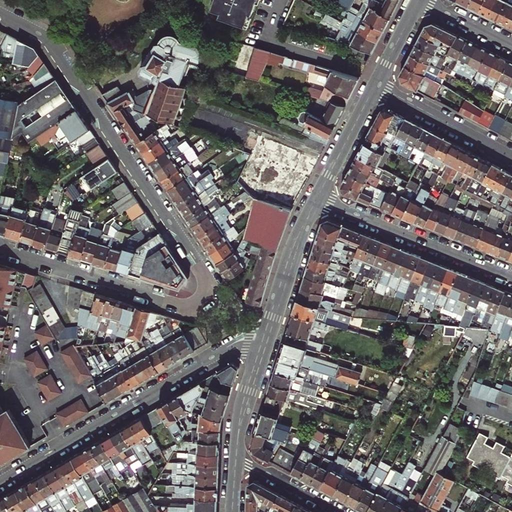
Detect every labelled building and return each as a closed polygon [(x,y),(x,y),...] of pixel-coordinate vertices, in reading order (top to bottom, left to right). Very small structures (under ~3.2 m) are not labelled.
[(211,0),(209,8),(221,12),(219,16),(243,25),(247,13),(249,14),(254,0),(211,0)] [(331,0),(330,2),(333,4),(346,10),(349,5),(351,0),(331,0)] [(346,10),(383,30),(390,16),(365,3),(366,0),(351,0),(349,5),(346,10)] [(366,0),(365,3),(390,16),(398,0),(366,0)] [(479,11),(484,0),(470,0),(467,6),(479,11)] [(488,16),(495,0),(484,0),(479,11),(488,16)] [(496,20),(506,0),(495,0),(488,16),(496,20)] [(511,0),(506,0),(496,20),(505,25),(511,10),(511,0)] [(351,20),(348,25),(377,40),(383,30),(346,10),(333,4),(331,9),(351,20)] [(377,40),(348,25),(323,12),(319,20),(337,29),(331,40),(372,51),(377,40)] [(425,25),(421,34),(440,44),(442,39),(450,43),(452,44),(457,35),(432,23),(425,25)] [(17,38),(11,35),(6,33),(0,46),(0,48),(0,58),(14,62),(15,53),(17,38)] [(440,44),(421,34),(415,44),(444,59),(447,55),(450,49),(447,48),(440,44)] [(457,35),(452,44),(450,49),(447,55),(452,57),(447,67),(450,68),(447,73),(450,74),(467,40),(457,35)] [(35,47),(17,38),(15,53),(14,62),(14,63),(28,66),(39,54),(35,47)] [(185,71),(200,76),(205,64),(206,61),(205,57),(203,57),(202,54),(199,54),(197,48),(179,43),(177,40),(176,39),(173,38),(167,38),(166,38),(163,40),(161,42),(160,44),(160,46),(157,46),(155,49),(152,49),(142,63),(142,65),(139,69),(141,73),(146,76),(147,76),(150,78),(147,82),(147,87),(148,91),(144,93),(141,87),(133,90),(130,95),(129,92),(122,96),(118,88),(102,95),(113,112),(126,106),(138,111),(145,107),(159,78),(179,85),(185,71)] [(447,48),(450,43),(442,39),(440,44),(447,48)] [(477,45),(467,40),(450,74),(453,75),(455,71),(458,72),(463,63),(467,65),(477,45)] [(410,54),(439,69),(444,59),(415,44),(410,54)] [(472,82),(488,51),(477,45),(467,65),(474,69),(471,71),(468,77),(470,78),(469,80),(472,82)] [(363,56),(365,50),(350,46),(348,52),(363,56)] [(270,52),(254,48),(246,76),(258,80),(270,52)] [(498,56),(488,51),(472,82),(475,83),(476,81),(478,82),(481,76),(481,72),(488,76),(498,56)] [(29,66),(28,66),(35,76),(45,63),(39,54),(28,66),(29,66)] [(445,71),(439,69),(410,54),(404,65),(433,79),(435,75),(441,78),(445,71)] [(494,88),(508,61),(498,56),(488,76),(484,85),(491,88),(489,91),(492,92),(494,88)] [(511,79),(511,62),(508,61),(494,88),(505,94),(511,79)] [(45,63),(35,76),(38,80),(51,71),(45,63)] [(463,75),(467,65),(463,63),(458,72),(463,75)] [(345,105),(358,78),(353,76),(316,65),(314,72),(329,77),(318,97),(345,105)] [(437,81),(433,79),(404,65),(399,75),(402,82),(433,98),(436,92),(445,97),(449,89),(437,81)] [(474,69),(467,65),(463,75),(468,77),(471,71),(474,69)] [(38,80),(43,88),(56,79),(51,71),(38,80)] [(481,76),(478,82),(484,85),(488,76),(481,72),(481,76)] [(172,125),(186,87),(179,85),(159,78),(145,107),(143,113),(146,114),(143,116),(125,129),(135,144),(154,131),(156,130),(153,127),(149,130),(146,124),(155,118),(167,123),(172,125)] [(31,141),(45,131),(76,110),(56,79),(43,88),(22,102),(19,101),(12,138),(14,138),(19,139),(26,134),(31,141)] [(19,101),(0,97),(0,135),(12,138),(19,101)] [(327,141),(345,105),(318,97),(310,112),(305,110),(301,112),(298,117),(300,121),(298,125),(283,120),(280,121),(279,123),(327,141)] [(458,112),(477,122),(481,115),(483,110),(465,99),(458,112)] [(113,112),(125,129),(143,116),(146,114),(143,113),(145,107),(138,111),(126,106),(113,112)] [(374,124),(388,131),(393,134),(396,136),(405,118),(389,109),(380,112),(374,124)] [(76,110),(45,131),(48,135),(59,127),(59,126),(62,123),(73,141),(90,130),(76,110)] [(488,127),(491,120),(481,115),(477,122),(488,127)] [(498,133),(504,121),(494,115),(491,120),(488,127),(498,133)] [(401,151),(415,123),(405,118),(396,136),(395,139),(394,140),(393,141),(400,144),(397,149),(401,151)] [(511,124),(504,121),(498,133),(507,138),(510,135),(511,131),(511,124)] [(172,125),(167,123),(158,129),(160,132),(164,129),(164,131),(173,125),(172,125)] [(413,151),(425,128),(415,123),(401,151),(400,153),(410,158),(413,151)] [(367,136),(390,148),(393,141),(394,140),(386,136),(388,131),(374,124),(367,136)] [(435,133),(425,128),(413,151),(419,155),(417,160),(420,161),(435,133)] [(161,141),(154,131),(135,144),(142,154),(161,141)] [(83,146),(95,138),(91,132),(79,140),(83,146)] [(275,164),(309,177),(314,166),(290,157),(294,149),(250,133),(243,153),(248,155),(275,164)] [(435,133),(420,161),(423,163),(426,158),(432,161),(444,138),(435,133)] [(22,146),(31,141),(26,134),(19,139),(14,138),(13,143),(21,145),(22,146)] [(0,161),(9,163),(13,143),(14,138),(12,138),(0,135),(0,161)] [(392,149),(390,148),(367,136),(358,155),(377,165),(385,151),(389,153),(392,149)] [(87,152),(100,144),(95,138),(83,146),(87,152)] [(164,139),(161,141),(142,154),(148,163),(167,150),(170,149),(174,146),(178,143),(174,138),(166,143),(164,139)] [(444,138),(432,161),(428,169),(431,170),(434,164),(441,167),(453,143),(444,138)] [(167,150),(148,163),(154,172),(173,159),(180,155),(177,149),(180,147),(178,143),(174,146),(170,149),(167,150)] [(463,148),(453,143),(441,167),(437,174),(439,175),(442,176),(447,179),(450,175),(454,166),(463,148)] [(109,158),(100,144),(87,152),(97,167),(109,158)] [(463,148),(454,166),(459,169),(454,177),(452,181),(454,183),(457,184),(460,178),(464,171),(473,153),(463,148)] [(314,166),(319,157),(294,149),(290,157),(314,166)] [(382,168),(389,153),(385,151),(377,165),(382,168)] [(483,159),(473,153),(464,171),(469,174),(466,180),(462,187),(463,187),(467,189),(483,159)] [(154,172),(160,181),(190,162),(185,155),(175,162),(173,159),(154,172)] [(292,209),(309,177),(275,164),(248,155),(244,165),(238,183),(246,191),(253,198),(292,209)] [(358,155),(353,164),(383,180),(393,185),(396,181),(382,173),(385,169),(382,168),(377,165),(358,155)] [(92,188),(118,171),(109,158),(97,167),(84,176),(92,188)] [(167,191),(193,173),(189,167),(195,162),(193,159),(190,162),(160,181),(167,191)] [(483,159),(467,189),(472,192),(479,179),(483,181),(493,164),(483,159)] [(353,164),(348,173),(378,189),(383,180),(353,164)] [(418,164),(417,167),(426,172),(428,169),(418,164)] [(492,187),(502,169),(493,164),(483,181),(477,194),(481,197),(488,184),(492,187)] [(454,166),(450,175),(454,177),(459,169),(454,166)] [(511,174),(502,169),(492,187),(497,189),(495,192),(491,201),(494,203),(496,204),(502,192),(511,174)] [(469,174),(464,171),(460,178),(466,180),(469,174)] [(197,179),(193,173),(167,191),(173,200),(202,180),(200,177),(197,179)] [(378,189),(348,173),(343,182),(369,195),(371,190),(380,195),(383,191),(378,189)] [(511,197),(511,196),(511,174),(502,192),(506,194),(500,206),(504,208),(506,208),(511,197)] [(423,226),(433,208),(427,205),(442,176),(439,175),(431,190),(414,222),(423,226)] [(392,213),(404,191),(398,188),(402,179),(398,176),(396,181),(393,185),(388,194),(381,209),(392,213)] [(410,179),(409,182),(406,187),(416,192),(420,184),(410,179)] [(202,180),(173,200),(179,209),(206,192),(202,185),(204,184),(202,180)] [(132,192),(125,182),(112,190),(119,200),(132,192)] [(378,200),(369,195),(343,182),(341,187),(343,193),(381,209),(388,194),(383,191),(380,195),(378,200)] [(238,183),(233,187),(239,196),(245,192),(238,183)] [(445,205),(449,206),(455,189),(461,193),(463,187),(462,187),(457,184),(454,183),(449,197),(445,205)] [(74,200),(86,192),(82,185),(69,194),(74,200)] [(414,222),(431,190),(423,186),(418,197),(414,195),(402,217),(414,222)] [(406,187),(404,191),(392,213),(402,217),(414,195),(416,192),(406,187)] [(472,192),(467,189),(463,187),(461,193),(470,197),(472,192)] [(132,192),(119,200),(113,205),(120,215),(126,210),(139,202),(132,192)] [(185,219),(204,206),(208,204),(212,201),(215,199),(213,196),(210,198),(206,192),(179,209),(185,219)] [(467,206),(472,209),(476,200),(481,203),(483,197),(481,197),(477,194),(472,192),(470,197),(467,206)] [(0,232),(6,234),(13,209),(16,197),(2,193),(0,203),(0,232)] [(435,230),(445,205),(449,197),(441,193),(433,208),(423,226),(435,230)] [(246,217),(246,220),(283,231),(292,209),(253,198),(246,217)] [(185,219),(192,228),(211,215),(214,213),(218,210),(212,201),(208,204),(204,206),(185,219)] [(146,213),(139,202),(126,210),(133,221),(146,213)] [(435,230),(444,234),(455,209),(449,206),(445,205),(435,230)] [(495,213),(501,215),(504,208),(500,206),(498,205),(495,213)] [(467,206),(465,210),(454,238),(465,242),(475,219),(469,216),(472,209),(467,206)] [(454,238),(465,210),(456,207),(455,209),(444,234),(454,238)] [(34,243),(44,210),(38,208),(38,211),(36,211),(32,222),(27,221),(21,239),(34,243)] [(46,247),(56,215),(57,212),(45,208),(44,210),(34,243),(46,247)] [(70,254),(82,215),(83,212),(71,208),(68,219),(58,250),(70,254)] [(21,239),(27,221),(29,214),(13,209),(6,234),(21,239)] [(29,214),(27,221),(32,222),(36,211),(30,209),(29,214)] [(495,231),(486,251),(498,256),(510,224),(511,219),(511,211),(510,210),(508,209),(502,223),(499,222),(497,226),(495,231)] [(214,213),(211,215),(192,228),(197,237),(217,224),(224,219),(222,216),(218,210),(214,213)] [(146,213),(133,221),(140,232),(141,231),(153,223),(146,213)] [(475,219),(465,242),(476,247),(489,214),(486,213),(485,216),(477,213),(475,219)] [(486,251),(495,231),(489,229),(491,223),(493,219),(490,218),(491,215),(489,214),(476,247),(486,251)] [(58,250),(68,219),(56,215),(46,247),(58,250)] [(82,258),(90,231),(86,230),(90,217),(82,215),(70,254),(82,258)] [(224,219),(217,224),(197,237),(204,246),(223,233),(228,229),(230,228),(226,222),(224,219)] [(283,231),(246,220),(244,229),(243,238),(247,241),(252,243),(262,246),(276,251),(283,231)] [(322,223),(319,233),(346,241),(359,245),(364,234),(328,220),(322,223)] [(106,224),(104,230),(94,262),(106,265),(114,238),(108,235),(111,225),(106,224)] [(511,224),(510,224),(498,256),(508,260),(511,249),(511,237),(511,233),(511,224)] [(119,231),(111,225),(108,235),(114,238),(116,233),(119,231)] [(94,262),(104,230),(92,226),(90,231),(82,258),(94,262)] [(228,229),(223,233),(204,246),(210,255),(229,242),(235,238),(236,237),(235,235),(238,233),(236,230),(233,226),(231,228),(230,228),(228,229)] [(118,269),(130,273),(138,248),(148,241),(141,231),(140,232),(126,241),(118,269)] [(148,256),(167,244),(160,233),(149,241),(148,241),(138,248),(130,273),(142,277),(148,256)] [(346,241),(319,233),(314,246),(346,256),(354,258),(357,251),(344,248),(346,241)] [(359,274),(373,238),(364,234),(359,245),(357,251),(354,258),(350,268),(347,276),(356,280),(359,274)] [(118,269),(126,241),(114,238),(106,265),(118,269)] [(216,264),(235,251),(238,246),(240,244),(239,242),(235,238),(229,242),(210,255),(216,264)] [(222,273),(241,260),(242,257),(246,251),(243,249),(247,241),(243,238),(240,244),(238,246),(235,251),(216,264),(222,273)] [(370,263),(374,264),(383,242),(373,238),(359,274),(364,276),(370,263)] [(383,242),(374,264),(368,278),(375,280),(380,267),(384,268),(393,246),(383,242)] [(272,263),(276,251),(262,246),(252,243),(249,250),(252,252),(259,254),(258,259),(272,263)] [(189,277),(167,244),(148,256),(142,277),(180,289),(189,277)] [(346,256),(314,246),(311,255),(338,264),(339,259),(344,261),(346,256)] [(393,272),(402,249),(393,246),(384,268),(378,282),(384,284),(389,270),(393,272)] [(398,274),(402,275),(411,253),(402,249),(393,272),(388,285),(392,287),(398,274)] [(411,253),(402,275),(396,289),(403,291),(408,278),(412,279),(421,257),(411,253)] [(338,264),(311,255),(308,265),(337,274),(346,277),(347,276),(350,268),(343,266),(341,271),(336,269),(338,264)] [(231,278),(242,271),(246,268),(249,260),(242,257),(241,260),(222,273),(227,281),(231,278)] [(421,283),(430,261),(421,257),(412,279),(407,293),(412,295),(417,282),(421,283)] [(272,263),(258,259),(254,274),(268,278),(272,263)] [(439,265),(430,261),(421,283),(416,297),(415,299),(424,303),(439,265)] [(370,263),(364,276),(368,278),(374,264),(370,263)] [(0,303),(10,305),(14,284),(25,286),(28,290),(33,288),(37,275),(35,274),(34,275),(17,269),(2,265),(2,266),(0,265),(0,303)] [(337,274),(308,265),(305,274),(332,283),(333,278),(335,279),(337,274)] [(435,304),(449,268),(439,265),(424,303),(423,305),(433,309),(435,304)] [(380,267),(375,280),(378,282),(384,268),(380,267)] [(435,304),(444,308),(458,272),(449,268),(435,304)] [(389,270),(384,284),(388,285),(393,272),(389,270)] [(458,272),(444,308),(449,310),(455,297),(459,298),(468,276),(458,272)] [(254,274),(250,288),(264,293),(268,278),(254,274)] [(340,286),(332,283),(305,274),(301,286),(322,293),(323,289),(338,293),(340,286)] [(398,274),(392,287),(396,289),(402,275),(398,274)] [(468,302),(477,280),(468,276),(459,298),(453,312),(459,314),(464,300),(468,302)] [(408,278),(403,291),(407,293),(412,279),(408,278)] [(474,304),(477,306),(486,283),(477,280),(468,302),(463,316),(468,318),(474,304)] [(416,297),(421,283),(417,282),(412,295),(416,297)] [(28,290),(32,297),(43,288),(40,283),(33,288),(28,290)] [(486,283),(477,306),(472,319),(469,327),(480,328),(496,287),(486,283)] [(364,288),(355,284),(353,290),(362,293),(364,288)] [(69,292),(81,296),(83,289),(69,285),(69,292)] [(336,298),(322,293),(301,286),(297,298),(351,316),(353,316),(354,312),(340,308),(342,300),(339,299),(336,298)] [(505,291),(496,287),(480,328),(485,328),(488,321),(491,314),(495,316),(496,313),(505,291)] [(32,297),(35,303),(46,294),(43,288),(32,297)] [(264,293),(250,288),(245,303),(260,306),(264,293)] [(87,327),(97,329),(107,297),(83,289),(81,296),(80,302),(80,305),(93,309),(87,327)] [(323,289),(322,293),(336,298),(337,295),(338,293),(323,289)] [(507,317),(511,303),(511,293),(505,291),(496,313),(502,315),(497,329),(502,330),(507,317)] [(68,298),(80,302),(81,296),(69,292),(68,298)] [(35,303),(39,309),(50,300),(46,294),(35,303)] [(106,332),(107,330),(116,300),(107,297),(97,329),(106,332)] [(455,297),(449,310),(453,312),(459,298),(455,297)] [(79,309),(80,305),(80,302),(68,298),(67,305),(79,309)] [(348,325),(351,316),(297,298),(293,312),(325,322),(327,318),(348,325)] [(39,309),(43,316),(53,305),(50,300),(39,309)] [(113,344),(117,332),(126,303),(116,300),(107,330),(112,331),(110,336),(113,336),(111,342),(104,340),(102,345),(108,345),(113,344)] [(464,300),(459,314),(463,316),(468,302),(464,300)] [(0,324),(6,325),(10,305),(0,303),(0,324)] [(117,332),(127,336),(136,306),(126,303),(117,332)] [(474,304),(468,318),(472,319),(477,306),(474,304)] [(43,316),(46,321),(56,311),(53,305),(43,316)] [(154,323),(163,318),(164,315),(136,306),(127,336),(125,343),(130,342),(135,342),(141,341),(145,328),(154,323)] [(362,317),(365,317),(367,311),(356,307),(354,312),(353,316),(362,317)] [(46,321),(50,327),(59,316),(56,311),(46,321)] [(329,330),(331,324),(325,322),(293,312),(284,341),(307,348),(314,326),(329,330)] [(50,327),(53,333),(62,322),(59,316),(50,327)] [(325,322),(331,324),(352,331),(355,323),(360,325),(362,317),(353,316),(351,316),(348,325),(327,318),(325,322)] [(511,330),(511,319),(507,317),(502,330),(511,330)] [(53,333),(57,339),(65,327),(62,322),(53,333)] [(167,366),(176,361),(162,337),(159,332),(154,323),(145,328),(151,338),(167,366)] [(41,344),(54,337),(47,324),(34,331),(41,344)] [(176,361),(185,356),(171,332),(168,327),(168,326),(165,328),(168,334),(162,337),(176,361)] [(193,351),(207,343),(206,328),(198,326),(184,334),(193,351)] [(57,340),(68,339),(71,327),(65,327),(57,339),(57,340)] [(68,339),(75,339),(77,327),(71,327),(68,339)] [(185,356),(193,351),(184,334),(179,327),(174,330),(171,332),(185,356)] [(485,328),(480,328),(469,327),(468,327),(463,335),(484,343),(489,329),(485,328)] [(162,337),(168,334),(165,328),(159,332),(162,337)] [(158,371),(167,366),(151,338),(148,339),(151,344),(145,347),(158,371)] [(140,350),(145,347),(141,341),(135,342),(140,350)] [(362,372),(339,365),(338,369),(317,362),(313,361),(314,357),(306,354),(307,348),(284,341),(278,359),(310,369),(324,374),(358,384),(364,386),(368,374),(362,372)] [(91,375),(90,373),(75,348),(73,344),(63,350),(81,381),(91,375)] [(141,381),(150,376),(136,352),(131,344),(127,347),(132,355),(127,357),(141,381)] [(150,376),(158,371),(145,347),(140,350),(136,352),(150,376)] [(132,386),(141,381),(127,357),(122,348),(117,351),(123,360),(118,363),(132,386)] [(316,351),(307,348),(306,354),(314,357),(313,361),(317,362),(338,369),(339,365),(340,365),(319,358),(320,352),(316,351)] [(34,376),(47,368),(36,350),(23,358),(34,376)] [(78,382),(81,381),(63,350),(60,352),(78,382)] [(107,401),(116,396),(93,357),(89,351),(85,353),(95,370),(90,373),(91,375),(107,401)] [(116,396),(124,391),(107,362),(101,366),(95,355),(93,357),(116,396)] [(124,391),(132,386),(118,363),(115,357),(107,362),(124,391)] [(278,359),(274,371),(318,385),(320,385),(323,377),(309,373),(310,369),(278,359)] [(202,384),(231,393),(238,368),(233,363),(200,381),(202,384)] [(324,374),(310,369),(309,373),(323,377),(324,374)] [(271,382),(302,392),(304,388),(316,392),(318,385),(274,371),(271,382)] [(48,400),(61,393),(50,374),(37,381),(48,400)] [(477,397),(482,383),(473,380),(470,394),(477,397)] [(193,411),(223,419),(231,393),(202,384),(200,381),(178,394),(187,408),(191,410),(193,411)] [(283,397),(296,401),(297,397),(314,403),(324,406),(326,400),(315,396),(302,392),(271,382),(268,392),(276,395),(283,397)] [(401,386),(394,383),(388,394),(382,405),(381,407),(388,411),(401,386)] [(477,397),(486,400),(492,386),(482,383),(477,397)] [(495,403),(501,389),(492,386),(486,400),(495,403)] [(315,396),(316,392),(304,388),(302,392),(315,396)] [(511,393),(501,389),(495,403),(506,407),(511,393)] [(267,392),(264,403),(273,406),(276,395),(268,392),(267,392)] [(191,410),(187,408),(178,394),(169,400),(185,428),(185,429),(190,429),(191,423),(191,421),(189,422),(185,414),(189,412),(191,412),(191,410)] [(283,397),(276,395),(273,406),(264,403),(255,431),(273,437),(286,441),(290,431),(274,426),(283,397)] [(313,407),(314,403),(297,397),(296,401),(313,407)] [(56,413),(63,426),(88,412),(81,399),(56,413)] [(183,433),(185,428),(169,400),(158,406),(178,440),(181,440),(183,433)] [(8,409),(3,412),(0,406),(0,463),(30,445),(22,432),(20,433),(13,422),(15,421),(8,409)] [(190,429),(220,430),(223,419),(193,411),(193,418),(199,418),(198,423),(191,423),(190,429)] [(149,446),(156,441),(141,416),(131,422),(149,454),(152,452),(149,446)] [(449,420),(441,435),(456,443),(458,441),(458,439),(462,427),(449,420)] [(20,433),(22,432),(15,421),(13,422),(20,433)] [(145,456),(149,454),(131,422),(121,428),(136,453),(141,450),(145,456)] [(140,459),(136,453),(121,428),(111,433),(130,465),(140,459)] [(189,440),(220,441),(220,430),(190,429),(185,429),(185,428),(183,433),(192,433),(192,437),(189,437),(189,440)] [(309,438),(298,458),(290,472),(300,478),(313,453),(309,451),(315,441),(320,431),(314,428),(309,438)] [(269,449),(273,437),(255,431),(250,446),(253,453),(268,460),(273,451),(269,449)] [(135,474),(130,465),(111,433),(102,439),(116,463),(121,460),(126,470),(128,469),(132,475),(135,474)] [(502,476),(511,458),(502,453),(505,446),(499,443),(496,448),(486,443),(489,437),(481,433),(468,458),(475,461),(474,464),(485,470),(487,467),(494,470),(492,473),(501,477),(502,476)] [(443,500),(454,480),(441,473),(456,443),(441,435),(423,468),(434,474),(421,499),(425,501),(424,503),(428,504),(426,507),(429,508),(431,506),(438,510),(443,500)] [(121,473),(116,463),(102,439),(91,445),(105,469),(110,466),(116,477),(122,473),(121,473)] [(188,452),(219,453),(220,441),(189,440),(189,446),(170,446),(161,451),(167,461),(174,451),(188,452)] [(152,452),(159,448),(156,441),(149,446),(152,452)] [(319,443),(315,441),(309,451),(313,453),(319,443)] [(319,443),(313,453),(300,478),(310,483),(326,453),(319,449),(321,444),(319,443)] [(106,471),(105,469),(91,445),(81,451),(102,487),(108,497),(112,495),(110,491),(107,485),(108,484),(102,474),(106,471)] [(271,462),(277,465),(285,451),(279,448),(271,462)] [(140,459),(145,456),(141,450),(136,453),(140,459)] [(97,490),(102,487),(81,451),(71,457),(86,482),(91,480),(97,490)] [(284,469),(292,455),(285,451),(277,465),(284,469)] [(327,451),(326,453),(310,483),(319,488),(337,456),(327,451)] [(181,462),(219,464),(219,453),(188,452),(187,456),(177,456),(177,462),(181,462)] [(150,465),(154,462),(149,454),(145,456),(150,465)] [(290,472),(298,458),(292,455),(284,469),(290,472)] [(338,455),(337,456),(319,488),(332,495),(348,466),(351,462),(338,455)] [(344,501),(360,471),(366,460),(359,456),(353,468),(348,466),(332,495),(344,501)] [(511,456),(511,458),(502,476),(509,480),(507,483),(511,485),(511,456)] [(89,488),(86,482),(71,457),(62,462),(77,488),(85,501),(90,498),(86,490),(89,488)] [(380,511),(399,511),(406,500),(416,481),(408,477),(415,465),(408,461),(401,473),(380,511)] [(73,490),(77,488),(62,462),(54,467),(69,493),(73,499),(77,506),(81,504),(73,490)] [(177,467),(180,467),(181,462),(177,462),(172,462),(172,473),(177,473),(177,467)] [(187,474),(218,475),(219,464),(181,462),(180,467),(177,467),(177,473),(187,474)] [(355,507),(374,472),(377,466),(371,463),(366,473),(360,471),(344,501),(355,507)] [(65,495),(69,493),(54,467),(45,472),(64,505),(68,511),(73,509),(69,501),(65,495)] [(390,467),(385,478),(376,493),(366,511),(380,511),(401,473),(390,467)] [(54,510),(64,505),(45,472),(36,478),(54,510)] [(372,490),(380,475),(374,472),(355,507),(363,511),(366,511),(376,493),(372,490)] [(171,484),(218,487),(218,475),(187,474),(186,478),(172,477),(171,484)] [(376,493),(385,478),(380,475),(372,490),(376,493)] [(42,511),(51,511),(54,510),(36,478),(26,483),(42,511)] [(92,492),(97,490),(91,480),(86,482),(89,488),(92,492)] [(258,505),(270,511),(279,494),(255,481),(248,485),(248,498),(258,499),(258,505)] [(42,511),(26,483),(15,490),(27,511),(42,511)] [(195,497),(217,498),(218,487),(171,484),(171,491),(192,492),(195,490),(195,497)] [(81,504),(85,501),(77,488),(73,490),(81,504)] [(216,511),(217,498),(195,497),(195,504),(187,503),(187,507),(153,505),(147,495),(147,494),(143,488),(133,493),(123,499),(113,505),(103,511),(216,511)] [(468,488),(465,493),(475,498),(478,493),(468,488)] [(120,495),(123,499),(133,493),(131,489),(120,495)] [(27,511),(15,490),(4,496),(13,511),(27,511)] [(269,511),(279,511),(281,509),(285,511),(284,511),(292,511),(297,503),(279,494),(270,511),(269,511)] [(13,511),(4,496),(0,498),(0,511),(13,511)] [(248,498),(247,511),(269,511),(270,511),(258,505),(258,499),(248,498)] [(414,511),(420,501),(416,499),(414,504),(406,500),(399,511),(414,511)] [(421,499),(420,501),(414,511),(437,511),(438,510),(431,506),(429,508),(426,507),(428,504),(424,503),(425,501),(421,499)] [(443,500),(438,510),(437,511),(447,511),(451,505),(443,500)] [(100,506),(103,511),(113,505),(110,501),(100,506)] [(303,511),(306,508),(297,503),(292,511),(303,511)]
